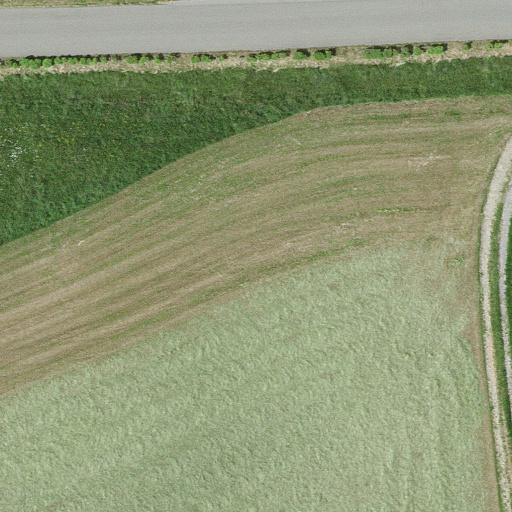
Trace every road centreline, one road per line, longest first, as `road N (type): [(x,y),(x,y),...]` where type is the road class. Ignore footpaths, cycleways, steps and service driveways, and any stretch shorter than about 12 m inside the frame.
road 1 (unclassified): [(511,5),(0,28)]
road 2 (track): [(511,176),(494,302),(511,494)]
